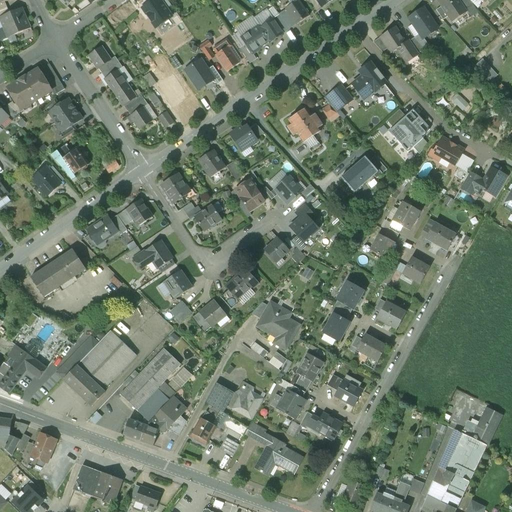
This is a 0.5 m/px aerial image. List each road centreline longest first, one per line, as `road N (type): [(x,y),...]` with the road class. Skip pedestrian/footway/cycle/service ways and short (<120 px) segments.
road 1 (residential): [(288,511),(0,404)]
road 2 (residential): [(448,266),(313,511)]
road 3 (residential): [(141,171),(353,28)]
road 4 (residential): [(353,28),(440,125),(511,166)]
road 5 (residential): [(276,214),(210,261),(192,250),(141,171)]
road 6 (residential): [(0,270),(141,171)]
road 7 (residential): [(141,171),(55,40)]
